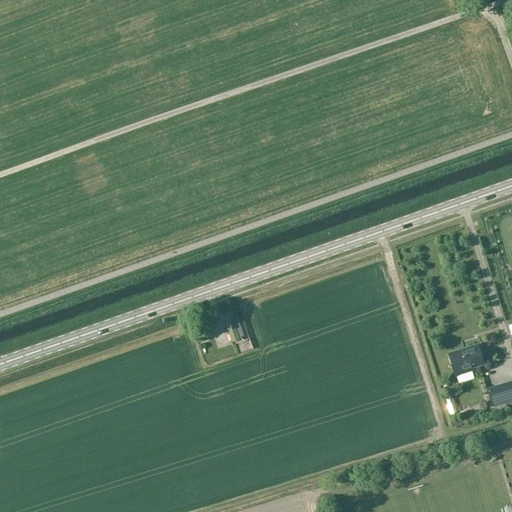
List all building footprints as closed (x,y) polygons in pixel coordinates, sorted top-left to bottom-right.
[(223,319),(231,342),(239,340),(231,316),(223,319)] [(202,327),(193,330),(198,343),(206,341),(204,336),(209,335),(206,326),(202,327)] [(448,357),(450,364),(452,363),(459,384),(474,379),(470,368),(482,364),(478,349),(464,353),(463,350),(449,354),(450,356),(448,357)] [(486,390),(492,408),(511,401),(511,383),(511,382),(486,390)] [(471,422),(469,416),(461,419),(463,425),(471,422)]
